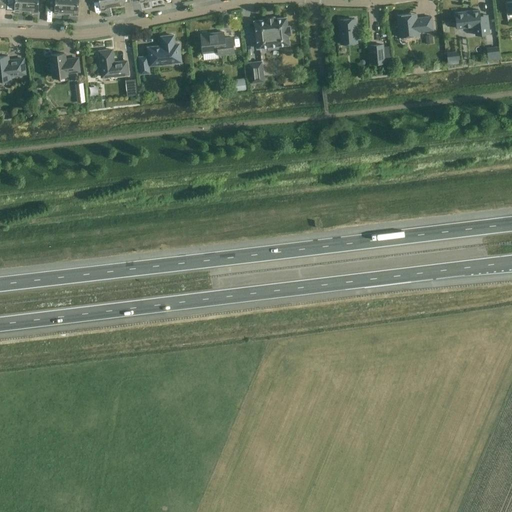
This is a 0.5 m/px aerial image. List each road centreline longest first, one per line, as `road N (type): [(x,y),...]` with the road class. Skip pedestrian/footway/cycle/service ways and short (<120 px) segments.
road 1 (motorway): [(0,324),(511,263)]
road 2 (motorway): [(511,224),(0,284)]
road 3 (residential): [(0,32),(93,31),(251,0)]
